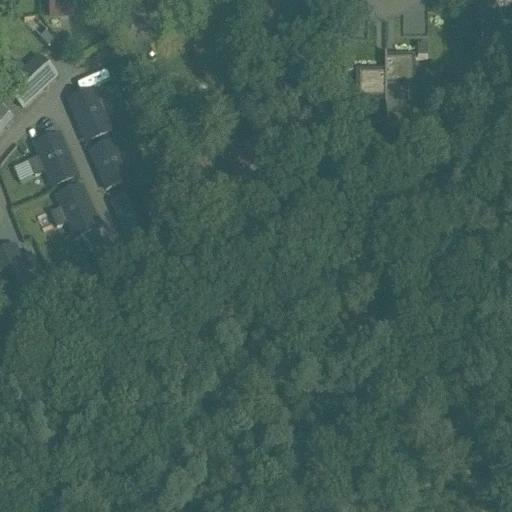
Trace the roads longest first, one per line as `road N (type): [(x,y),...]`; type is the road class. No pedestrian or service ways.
road 1 (track): [(467,511),(374,322),(355,230),(255,0)]
road 2 (unknown): [(149,15),(63,79),(0,140)]
